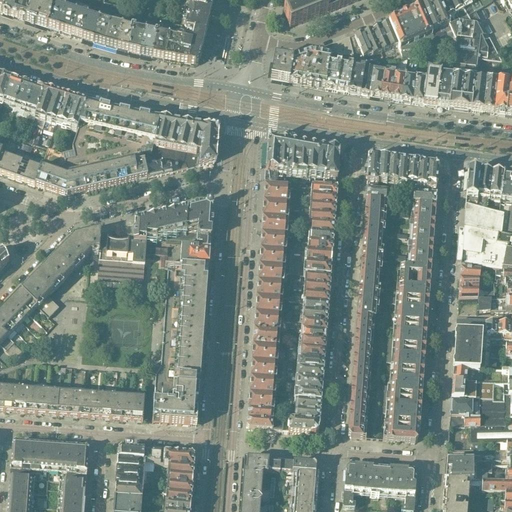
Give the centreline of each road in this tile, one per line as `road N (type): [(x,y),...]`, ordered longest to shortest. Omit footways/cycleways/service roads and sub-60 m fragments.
road 1 (residential): [(232,446),(254,146),(243,118)]
road 2 (residential): [(357,140),(331,453)]
road 3 (residential): [(429,461),(454,155)]
road 4 (tertiary): [(511,134),(246,93)]
road 5 (residential): [(223,186),(204,440)]
road 6 (tertiary): [(246,93),(117,72),(0,33)]
road 7 (tertiary): [(0,59),(99,92),(243,118)]
road 8 (residential): [(256,40),(303,46),(408,0)]
road 9 (residential): [(68,219),(223,186)]
